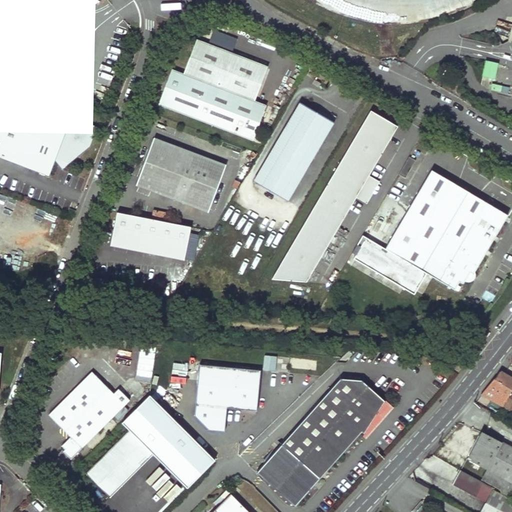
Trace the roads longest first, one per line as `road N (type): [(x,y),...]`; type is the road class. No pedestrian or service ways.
road 1 (unclassified): [(0,445),(158,3)]
road 2 (unclassified): [(245,0),(511,153)]
road 3 (secondary): [(355,511),(511,331)]
road 4 (unknown): [(489,178),(429,159),(382,238)]
